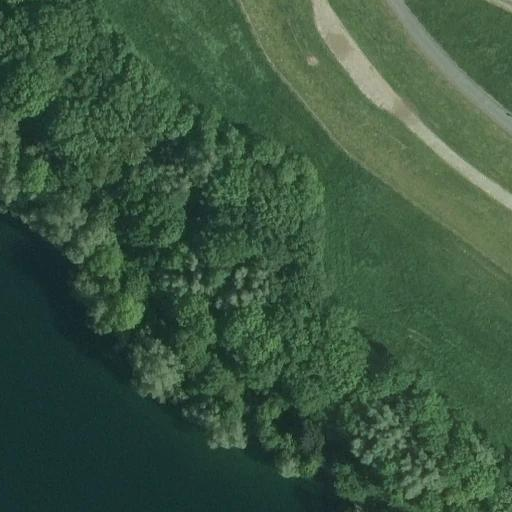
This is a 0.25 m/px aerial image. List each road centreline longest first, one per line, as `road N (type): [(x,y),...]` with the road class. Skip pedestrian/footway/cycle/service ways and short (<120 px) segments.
road 1 (track): [(319,0),(354,60),(404,114),(511,201)]
road 2 (unclassified): [(400,0),(420,35),(511,116)]
